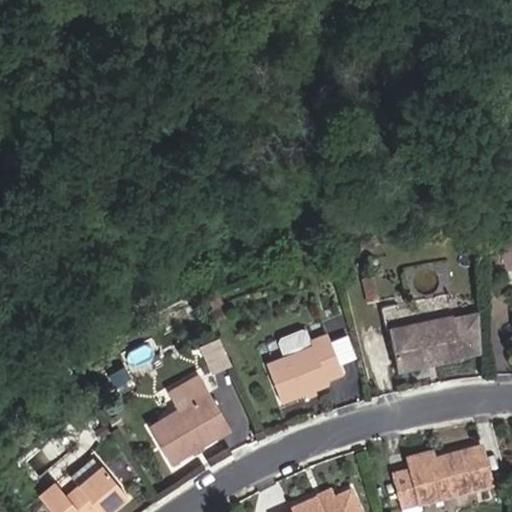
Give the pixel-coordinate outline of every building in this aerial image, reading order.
[(461,356),(481,352),(477,312),(453,317),(453,316),(389,328),(397,370),(461,357),(461,356)] [(279,338),(285,353),(313,342),(311,338),(307,327),(303,325),(281,333),(279,338)] [(285,353),(266,361),(281,401),(329,382),(328,380),(327,379),(344,372),(328,331),(311,338),(313,342),(285,353)] [(172,461),(231,427),(200,373),(170,391),(180,408),(151,425),(172,461)] [(478,448),(430,460),(407,466),(408,469),(390,474),(398,509),(488,485),(478,448)] [(99,465),(88,452),(55,479),(66,493),(99,465)] [(428,454),(405,460),(407,466),(430,460),(428,454)] [(108,511),(128,496),(101,464),(99,465),(66,493),(55,479),(39,492),(56,511),(96,511),(99,510),(101,511),(108,511)] [(327,489),(314,495),(315,497),(318,505),(332,499),(327,489)] [(332,499),(318,505),(315,497),(290,508),(291,511),(355,511),(347,492),(332,499)]
